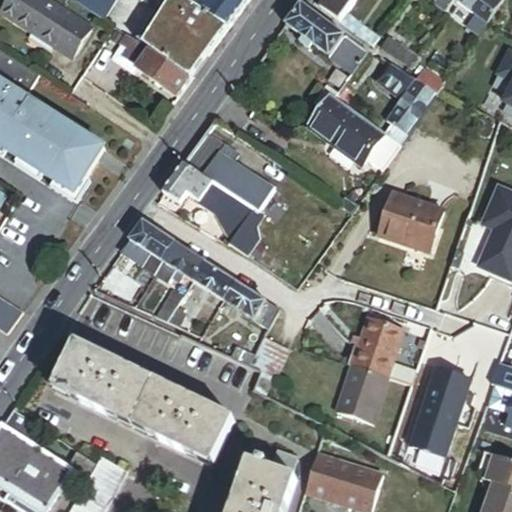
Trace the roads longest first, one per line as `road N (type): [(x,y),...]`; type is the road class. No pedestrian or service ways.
road 1 (tertiary): [(0,390),(279,0)]
road 2 (unknown): [(241,403),(397,173),(424,164),(465,186)]
